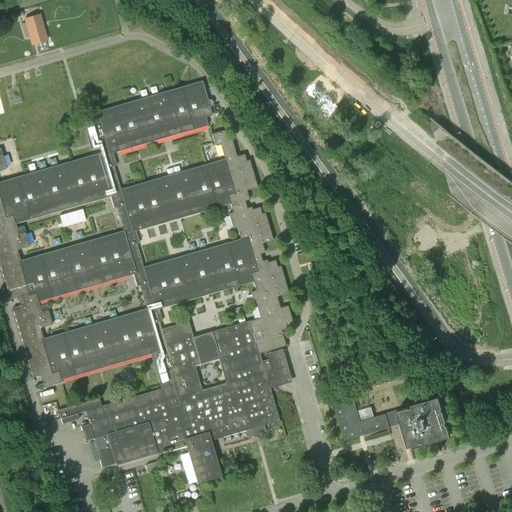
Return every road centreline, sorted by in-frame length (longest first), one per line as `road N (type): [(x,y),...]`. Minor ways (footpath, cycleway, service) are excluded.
road 1 (primary): [(420,225),(386,221),(344,194),(206,6)]
road 2 (tertiary): [(436,0),(487,181)]
road 3 (tertiary): [(503,176),(446,0)]
